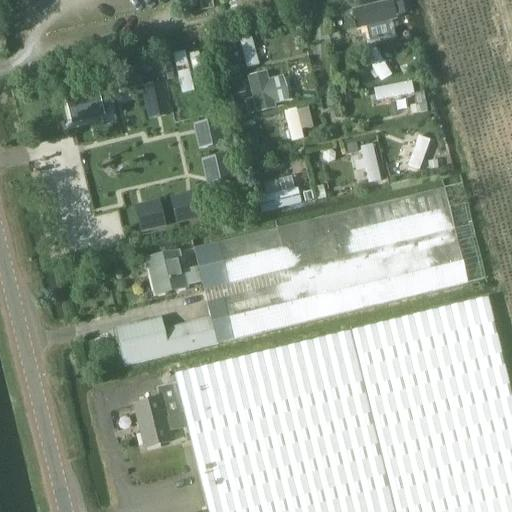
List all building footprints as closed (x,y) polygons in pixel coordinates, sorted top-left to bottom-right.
[(166,107),(161,85),(144,89),(149,111),(166,107)] [(96,88),(60,97),(67,126),(104,117),(96,88)] [(224,144),(219,121),(203,124),(207,147),(224,144)] [(232,179),(227,157),(210,161),(215,183),(232,179)] [(188,287),(203,283),(211,318),(164,331),(161,319),(116,330),(124,368),(170,356),(218,345),(218,346),(467,285),(484,281),(461,185),(194,250),(199,268),(185,271),(180,253),(148,261),(156,296),(189,288),(188,287)] [(177,224),(199,218),(196,201),(173,207),(177,224)] [(141,232),(164,227),(160,210),(137,215),(141,232)] [(511,511),(511,396),(488,298),(175,376),(177,384),(158,389),(160,400),(134,406),(144,449),(172,443),(170,433),(188,428),(208,511),(511,511)]
